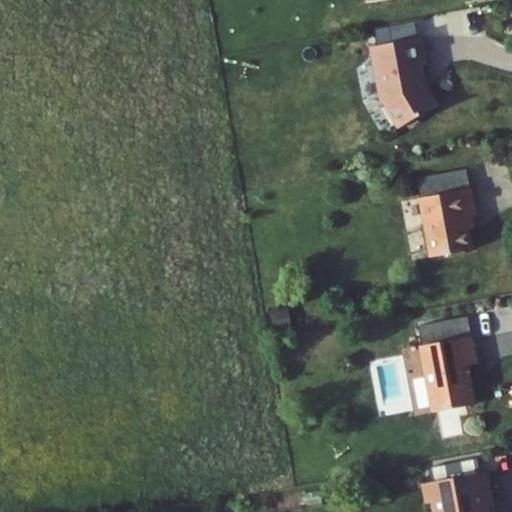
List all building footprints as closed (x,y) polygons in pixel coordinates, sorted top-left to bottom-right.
[(403,0),(405,8),(449,0),(403,0)] [(420,38),(392,43),(397,63),(375,68),(385,119),(406,147),(441,124),(430,108),(426,87),(434,85),(428,55),(423,56),(420,38)] [(487,206),(437,214),(447,274),(488,267),(483,234),(492,233),(487,206)] [(486,354),(436,363),(447,429),(489,422),(482,383),(491,381),(486,354)] [(507,511),(503,488),(444,499),(447,511),(507,511)] [(439,511),(447,511),(444,499),(437,500),(439,511)]
